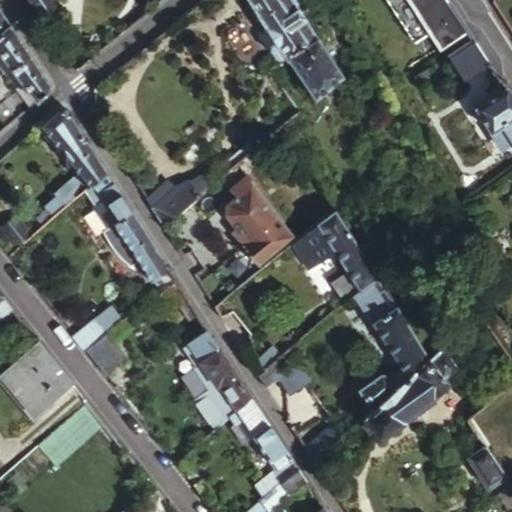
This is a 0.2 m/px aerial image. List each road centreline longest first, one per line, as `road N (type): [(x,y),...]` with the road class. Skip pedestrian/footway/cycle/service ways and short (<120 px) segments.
road 1 (residential): [(68,91),(338,511)]
road 2 (residential): [(193,511),(0,270)]
road 3 (residential): [(68,91),(180,0)]
